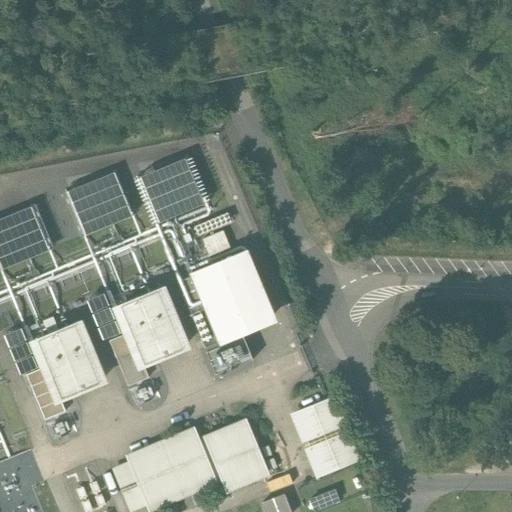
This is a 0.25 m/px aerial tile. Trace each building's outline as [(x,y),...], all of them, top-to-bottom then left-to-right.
[(220,230),(198,237),(202,249),(224,242),(220,230)] [(276,323),(246,251),(244,252),(189,275),(201,304),(218,347),(276,323)] [(191,351),(164,287),(149,294),(114,308),(111,309),(123,338),(110,343),(128,388),(149,379),(145,370),(191,351)] [(106,385),(81,323),(66,329),(30,343),(28,344),(39,371),(26,376),(44,422),(65,413),(61,403),(106,385)] [(329,402),(295,416),(320,476),(354,462),(329,402)] [(193,429),(125,457),(127,463),(111,470),(128,511),(134,511),(146,507),(147,511),(153,511),(216,486),(215,483),(220,482),(226,495),(269,477),(245,420),(198,440),(193,429)] [(317,511),(338,503),(333,491),(308,501),(312,511),(317,511)] [(289,511),(283,496),(261,505),(263,511),(289,511)]
